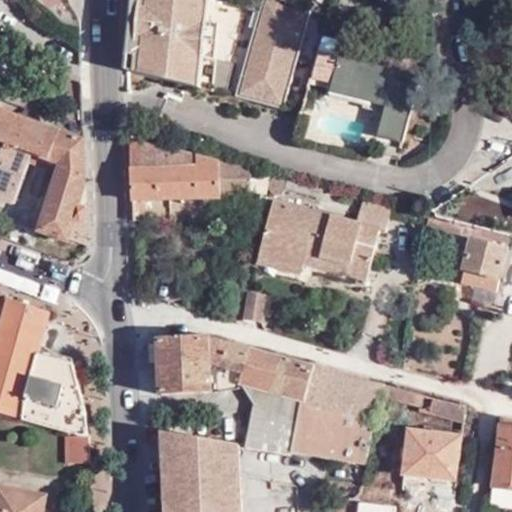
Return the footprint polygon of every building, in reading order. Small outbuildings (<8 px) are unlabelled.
[(211,0),(135,0),(128,70),(203,88),(214,91),(221,23),(209,22),(211,0)] [(275,0),(266,0),(262,12),(238,97),(284,108),(309,8),(275,0)] [(380,136),(404,143),(418,89),(400,84),(403,72),(340,57),(343,46),(324,42),(315,79),(389,97),(387,107),(380,136)] [(403,72),(400,84),(418,89),(421,76),(403,72)] [(387,107),(389,97),(333,84),(331,93),(387,107)] [(39,231),(84,247),(86,217),(86,206),(82,204),(86,192),(85,139),(0,108),(0,197),(14,202),(33,154),(62,164),(39,231)] [(256,170),(131,138),(134,200),(239,197),(238,177),(253,181),(256,170)] [(272,174),(256,170),(253,181),(251,191),(263,194),(265,195),(272,174)] [(323,188),(287,178),(287,182),(285,180),(279,178),(275,179),(271,181),(270,188),(272,193),(277,194),(282,193),(286,188),(321,196),(323,188)] [(385,231),(393,205),(363,198),(356,223),(274,201),(271,218),(279,220),(276,229),(268,226),(261,256),(305,267),(305,264),(308,254),(370,270),(380,230),(385,231)] [(279,220),(271,218),(268,226),(276,229),(279,220)] [(459,246),(464,227),(431,218),(426,237),(459,246)] [(511,242),(476,232),(463,283),(497,292),(511,242)] [(366,286),(370,270),(308,254),(305,264),(357,277),(356,284),(366,286)] [(302,275),(305,267),(261,256),(258,263),(302,275)] [(249,294),(246,318),(262,321),(266,296),(249,294)] [(51,311),(6,296),(0,318),(0,412),(53,428),(60,404),(86,409),(80,387),(73,363),(37,352),(51,311)] [(55,312),(51,311),(37,352),(73,363),(72,358),(54,354),(45,345),(55,312)] [(256,348),(216,336),(161,340),(164,395),(215,392),(242,388),(242,383),(248,384),(305,400),(301,425),(262,418),(259,418),(253,417),(249,446),(296,455),(366,467),(375,433),(379,417),(384,397),(388,384),(256,348)] [(305,400),(248,384),(262,418),(301,425),(305,400)] [(394,405),(463,422),(467,406),(398,389),(394,405)] [(88,436),(86,409),(60,404),(53,428),(66,432),(88,436)] [(511,418),(503,416),(495,490),(511,491),(511,418)] [(397,422),(379,417),(375,433),(394,438),(397,422)] [(90,464),(88,436),(66,432),(66,466),(90,464)] [(247,511),(245,446),(163,432),(163,452),(240,466),(231,511),(247,511)] [(463,437),(410,432),(406,475),(458,482),(463,437)] [(231,511),(240,466),(163,452),(165,501),(217,511),(231,511)] [(43,511),(46,495),(0,486),(0,511),(43,511)] [(511,507),(511,491),(495,490),(494,505),(511,507)] [(217,511),(165,501),(165,511),(217,511)]
